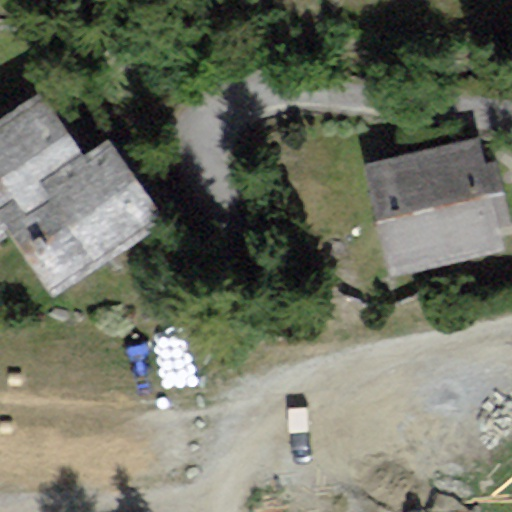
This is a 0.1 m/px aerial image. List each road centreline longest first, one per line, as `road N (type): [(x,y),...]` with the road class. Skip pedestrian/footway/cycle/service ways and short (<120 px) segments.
road 1 (track): [(278,373),(511,336)]
road 2 (track): [(213,504),(0,511)]
road 3 (track): [(213,504),(278,373)]
